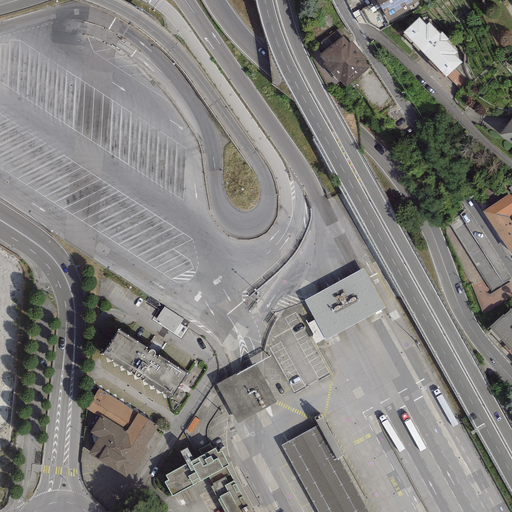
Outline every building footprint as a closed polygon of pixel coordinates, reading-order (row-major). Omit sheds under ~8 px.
[(421,0),(377,0),(389,20),(423,2),(421,0)] [(419,17),(404,31),(447,75),(462,61),(455,54),(457,51),(447,41),(449,38),(442,31),(440,33),(429,22),(426,24),(419,17)] [(369,66),(363,59),(367,56),(351,38),(347,41),(342,35),(320,55),(325,61),(323,63),(339,81),(341,79),(347,86),(369,66)] [(511,116),(500,133),(511,142),(511,116)] [(511,197),(508,192),(483,210),(511,251),(511,219),(509,215),(511,213),(511,197)] [(0,492),(3,487),(5,433),(12,433),(18,423),(19,357),(21,358),(24,249),(0,235),(0,492)] [(384,309),(363,271),(304,303),(325,341),(384,309)] [(168,327),(182,319),(174,306),(160,314),(168,327)] [(511,309),(511,308),(491,326),(511,348),(511,309)] [(186,371),(117,328),(102,352),(171,395),(186,371)] [(278,404),(256,364),(216,386),(238,425),(278,404)] [(136,411),(98,390),(86,410),(103,420),(108,412),(129,423),(136,411)] [(128,475),(157,427),(137,415),(127,432),(105,419),(102,423),(97,420),(90,431),(103,438),(93,455),(128,475)] [(370,511),(323,421),(283,443),(319,511),(370,511)] [(187,464),(165,475),(168,480),(164,481),(172,496),(208,476),(213,486),(211,487),(224,511),(250,511),(226,466),(229,465),(221,451),(217,454),(214,449),(193,460),(187,448),(180,452),(187,464)]
